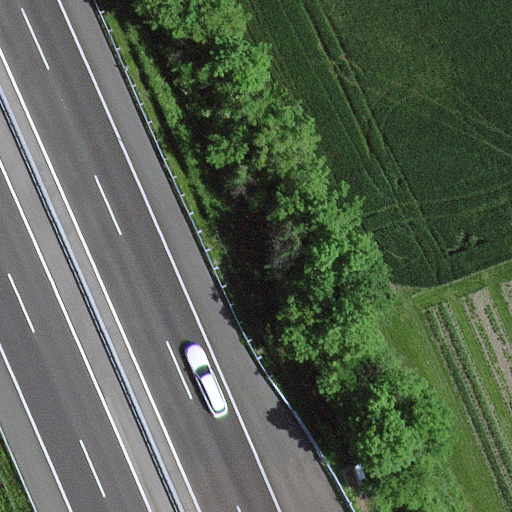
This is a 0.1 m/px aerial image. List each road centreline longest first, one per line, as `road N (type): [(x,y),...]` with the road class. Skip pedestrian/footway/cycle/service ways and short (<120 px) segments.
road 1 (motorway): [(240,511),(21,0)]
road 2 (motorway): [(0,252),(111,511)]
